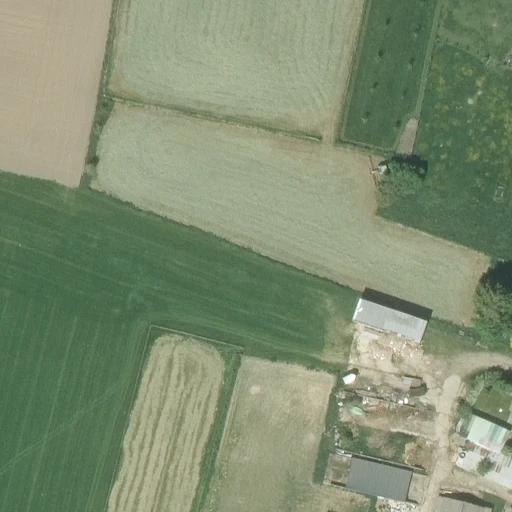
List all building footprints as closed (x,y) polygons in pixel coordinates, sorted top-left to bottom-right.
[(423,325),(357,306),(350,328),(416,348),(423,325)] [(466,439),(500,454),(509,433),(469,415),(460,437),(466,439)] [(511,459),(500,454),(466,439),(455,464),(457,468),(511,491),(511,459)] [(352,459),(344,489),(404,504),(411,473),(352,459)] [(434,511),(490,511),(491,509),(438,497),(434,511)]
